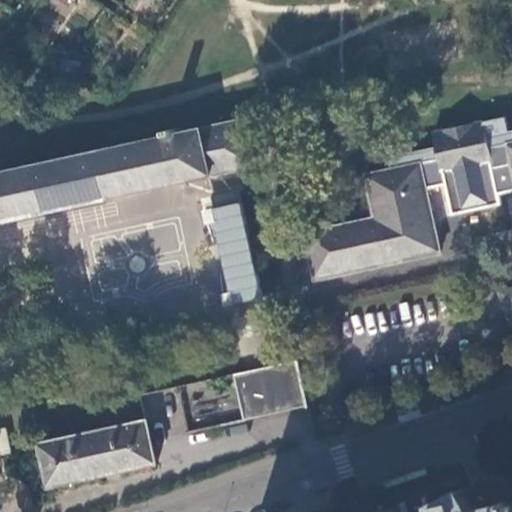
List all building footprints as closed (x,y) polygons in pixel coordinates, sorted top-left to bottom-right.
[(77,70),(60,58),(55,66),(71,78),(77,70)] [(511,129),(509,130),(506,115),(433,131),(436,144),(388,154),(391,168),(419,161),(426,188),(444,184),(451,215),(498,205),(497,195),(511,192),(511,129)] [(0,221),(256,165),(245,117),(182,131),(181,125),(164,129),(165,134),(5,170),(0,170),(0,221)] [(374,216),(306,231),(316,279),(320,279),(319,277),(436,251),(437,252),(441,251),(426,188),(419,161),(391,168),(364,174),(374,216)] [(241,203),(210,208),(225,304),(257,299),(241,203)] [(511,286),(498,291),(511,331),(511,330),(511,286)] [(309,406),(298,358),(241,371),(234,373),(245,421),(249,420),(248,418),(304,405),(304,407),(309,406)] [(41,441),(50,486),(53,486),(53,484),(153,462),(154,464),(157,463),(147,417),(145,418),(145,419),(102,428),(102,427),(85,431),(85,432),(44,441),(43,440),(41,441)] [(511,511),(511,489),(489,495),(487,487),(477,489),(472,490),(469,486),(440,501),(441,511),(511,511)]
